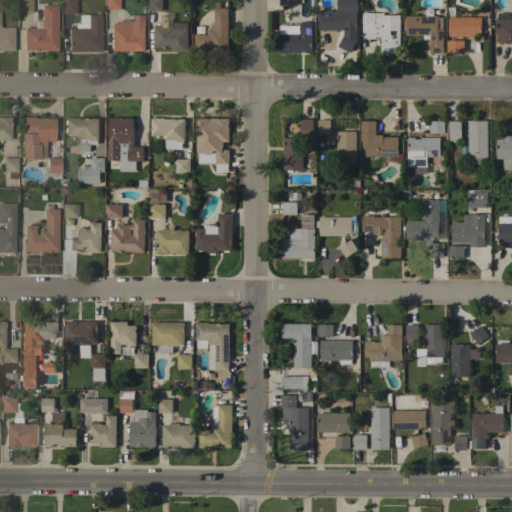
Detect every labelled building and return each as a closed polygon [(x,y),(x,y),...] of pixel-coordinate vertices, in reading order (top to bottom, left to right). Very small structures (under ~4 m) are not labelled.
[(30,12),(17,12),(17,0),(31,0),(31,10),(30,12)] [(62,0),(76,0),(76,13),(62,13),(62,0)] [(119,0),(119,9),(104,9),(104,0),(119,0)] [(148,0),(162,0),(162,11),(148,12),(148,0)] [(228,22),(229,22),(229,29),(228,29),(228,51),(206,51),(206,52),(195,52),(194,34),(207,34),(207,30),(208,27),(209,25),(212,22),(214,21),(214,8),(215,8),(215,2),(219,2),(219,9),(228,9),(228,22)] [(57,50),(45,50),(45,49),(24,49),(23,28),(24,28),(24,26),(32,26),(32,28),(41,28),(41,4),(57,4),(57,50)] [(448,36),(448,24),(446,24),(446,19),(448,19),(448,17),(448,7),(455,7),(455,17),(481,17),(481,36),(448,36)] [(362,13),(364,13),(364,10),(373,10),(373,13),(383,13),(383,15),(400,15),(399,53),(380,53),(380,36),(376,36),(376,39),(366,39),(366,33),(362,33),(362,13)] [(318,30),(318,11),(356,11),(356,40),(349,53),(337,46),(343,35),(343,30),(318,30)] [(511,42),(496,43),(496,19),(497,19),(497,13),(510,13),(510,18),(511,18),(511,42)] [(101,51),(69,51),(69,28),(75,28),(75,22),(78,22),(78,14),(100,14),(101,51)] [(132,14),(144,14),(144,50),(111,51),(111,27),(112,27),(111,22),(118,22),(118,20),(132,20),(132,14)] [(437,16),(437,17),(442,17),(442,28),(437,28),(437,29),(443,29),(443,53),(429,53),(429,40),(423,40),(423,35),(405,35),(405,16),(437,16)] [(299,22),(311,22),(310,34),(312,34),(312,52),(299,51),(299,52),(279,52),(279,33),(285,33),(285,29),(299,29),(299,22)] [(154,27),(155,27),(155,25),(172,25),(172,29),(188,29),(188,51),(172,52),(172,48),(154,48),(154,27)] [(0,27),(13,27),(13,50),(0,50),(0,27)] [(464,53),(447,53),(447,41),(464,41),(464,53)] [(0,116),(10,116),(10,139),(1,139),(1,140),(0,140),(0,116)] [(22,116),(35,117),(35,118),(55,118),(54,140),(45,140),(45,157),(40,157),(40,158),(21,158),(22,116)] [(98,139),(97,139),(97,144),(89,144),(89,152),(79,152),(79,139),(78,139),(78,135),(65,135),(65,118),(66,118),(66,117),(77,117),(77,118),(98,118),(98,139)] [(107,142),(108,142),(108,118),(118,118),(130,118),(130,119),(132,119),(132,143),(133,143),(133,147),(142,147),(142,161),(120,161),(120,160),(107,160),(107,142)] [(184,119),(184,122),(186,122),(186,125),(184,125),(184,128),(185,128),(185,130),(184,130),(184,133),(185,133),(185,136),(184,136),(184,140),(184,148),(181,148),(181,150),(165,149),(165,140),(164,140),(164,138),(163,138),(163,136),(158,136),(158,137),(155,137),(155,136),(151,136),(151,132),(150,132),(150,129),(151,129),(151,124),(151,121),(151,119),(152,119),(152,118),(164,118),(164,119),(184,119)] [(197,118),(229,119),(229,141),(223,141),(223,148),(222,148),(222,150),(228,150),(228,164),(227,164),(227,172),(215,172),(215,163),(198,163),(198,154),(196,154),(197,118)] [(312,136),(300,136),(300,119),(312,119),(312,136)] [(331,120),(331,135),(317,134),(317,120),(331,120)] [(365,156),(365,146),(363,146),(363,141),(361,141),(361,121),(375,121),(375,135),(382,135),(382,137),(397,137),(398,156),(365,156)] [(429,133),(429,121),(444,121),(444,122),(446,122),(446,130),(444,130),(444,133),(429,133)] [(448,121),(461,121),(461,142),(449,142),(448,121)] [(467,121),(486,121),(487,164),(468,164),(467,121)] [(356,164),(336,164),(336,132),(356,132),(356,164)] [(407,167),(407,157),(402,157),(402,147),(406,147),(406,138),(413,138),(413,136),(421,136),(421,138),(439,137),(440,156),(426,157),(426,167),(407,167)] [(511,170),(502,170),(502,159),(496,159),(496,140),(503,140),(503,136),(511,136),(511,139),(511,170)] [(283,138),(302,138),(302,170),(283,171),(283,138)] [(2,157),(17,157),(17,171),(16,171),(16,178),(13,178),(13,179),(11,179),(11,178),(7,178),(7,171),(2,171),(2,157)] [(47,157),(60,157),(60,179),(50,179),(50,172),(47,171),(47,157)] [(77,184),(77,167),(80,167),(80,166),(89,166),(89,167),(90,167),(90,158),(104,158),(104,172),(100,172),(100,184),(77,184)] [(176,164),(174,164),(174,161),(176,161),(176,159),(190,159),(190,173),(176,173),(176,164)] [(149,189),(166,189),(166,202),(158,202),(158,203),(149,203),(149,189)] [(465,208),(465,193),(486,193),(486,208),(465,208)] [(443,239),(432,239),(432,243),(444,243),(444,258),(432,258),(432,246),(425,246),(425,240),(406,240),(406,221),(424,220),(424,200),(443,200),(443,239)] [(0,202),(14,203),(14,252),(0,251),(0,228),(3,228),(4,222),(0,222),(0,202)] [(296,202),(296,214),(281,214),(281,202),(296,202)] [(62,203),(77,203),(77,217),(62,217),(62,203)] [(105,204),(122,204),(122,218),(105,218),(105,204)] [(148,218),(148,204),(165,204),(165,218),(148,218)] [(57,251),(36,250),(36,251),(24,251),(24,250),(24,225),(35,225),(35,234),(37,234),(37,229),(43,229),(43,208),(58,208),(57,251)] [(231,250),(229,250),(229,252),(223,252),(223,250),(218,250),(218,253),(215,253),(215,255),(209,255),(209,253),(207,253),(207,250),(201,250),(201,251),(198,251),(198,250),(195,250),(195,248),(194,248),(194,244),(195,244),(195,236),(194,236),(195,232),(195,229),(203,229),(203,225),(217,225),(218,213),(231,214),(231,250)] [(281,258),(281,239),(289,239),(289,228),(301,228),(301,214),(313,214),(313,228),(314,228),(314,258),(281,258)] [(484,247),(469,247),(469,242),(451,242),(451,222),(464,222),(464,215),(472,215),(472,214),(484,214),(484,247)] [(318,236),(318,217),(351,216),(351,222),(357,222),(357,234),(351,234),(351,236),(318,236)] [(400,258),(381,258),(381,238),(382,238),(382,235),(373,235),(373,231),(362,231),(361,216),(373,216),(373,217),(400,217),(400,258)] [(511,242),(498,242),(497,223),(498,223),(498,217),(511,217),(511,242)] [(144,252),(143,252),(143,253),(132,253),(132,252),(111,251),(111,230),(112,230),(112,229),(117,229),(117,224),(121,224),(121,220),(126,220),(126,224),(133,224),(133,219),(144,220),(144,252)] [(101,252),(85,252),(85,249),(69,248),(69,238),(75,238),(75,229),(76,229),(76,228),(86,228),(86,229),(90,229),(90,222),(101,222),(101,252)] [(156,253),(156,230),(163,230),(163,229),(169,229),(169,227),(173,227),(173,230),(188,230),(188,253),(156,253)] [(357,250),(345,258),(338,247),(350,239),(357,250)] [(448,258),(448,246),(463,246),(463,258),(448,258)] [(0,321),(1,321),(4,321),(4,348),(15,348),(15,362),(1,362),(1,354),(0,354),(0,321)] [(22,322),(43,322),(43,321),(55,321),(55,322),(56,322),(55,339),(41,339),(41,342),(43,343),(43,350),(42,352),(42,355),(36,355),(35,372),(36,372),(36,387),(21,387),(22,322)] [(97,322),(97,339),(98,339),(98,341),(97,341),(97,344),(90,344),(90,358),(80,358),(80,344),(65,344),(65,321),(97,322)] [(111,322),(127,322),(127,326),(136,326),(136,345),(135,345),(135,346),(130,346),(130,347),(128,347),(128,346),(126,346),(126,345),(121,345),(121,354),(110,354),(111,322)] [(184,322),(184,345),(182,345),(182,346),(172,346),(172,353),(160,353),(160,345),(152,345),(152,322),(184,322)] [(209,340),(195,340),(195,337),(195,333),(196,333),(196,329),(195,329),(195,325),(195,324),(196,324),(196,322),(199,322),(204,322),(203,323),(208,323),(212,324),(212,323),(217,323),(217,324),(222,324),(222,323),(226,323),(226,324),(229,324),(229,326),(230,326),(230,330),(229,330),(229,332),(230,332),(230,335),(229,335),(229,338),(230,338),(230,342),(229,342),(229,345),(231,345),(231,353),(229,353),(229,370),(208,370),(209,340)] [(311,324),(310,368),(293,368),(293,338),(281,338),(281,323),(311,324)] [(333,324),(333,337),(318,337),(318,324),(333,324)] [(424,324),(443,324),(443,341),(445,341),(445,346),(443,346),(443,357),(441,357),(441,361),(434,361),(434,357),(424,357),(424,324)] [(401,360),(388,360),(388,367),(370,367),(370,360),(369,360),(369,357),(364,357),(364,341),(381,341),(381,335),(387,335),(387,325),(401,325),(401,360)] [(406,325),(418,325),(418,339),(412,339),(412,346),(406,346),(406,325)] [(470,333),(481,325),(488,336),(478,344),(470,333)] [(352,341),(352,360),(351,360),(351,365),(339,365),(339,360),(320,360),(320,341),(352,341)] [(497,344),(498,341),(501,341),(501,344),(511,344),(511,375),(507,375),(507,363),(495,363),(495,344),(497,344)] [(450,344),(469,344),(470,376),(450,376),(450,344)] [(415,349),(416,365),(442,364),(442,357),(424,357),(424,349),(415,349)] [(91,354),(105,354),(104,376),(92,376),(92,368),(91,368),(91,354)] [(134,354),(148,354),(148,368),(134,368),(134,354)] [(178,354),(192,355),(191,369),(177,369),(178,354)] [(43,363),(55,363),(55,374),(43,373),(43,363)] [(302,376),(303,389),(281,389),(281,377),(302,376)] [(134,391),(134,399),(132,399),(132,413),(119,413),(120,399),(119,399),(119,391),(134,391)] [(281,395),(296,395),(296,408),(308,408),(308,418),(311,418),(311,438),(307,438),(307,449),(289,450),(288,417),(293,417),(293,407),(281,408),(281,395)] [(431,397),(454,397),(454,414),(450,414),(450,420),(454,420),(454,426),(450,426),(450,444),(431,444),(431,397)] [(1,398),(15,398),(15,403),(17,403),(17,406),(15,406),(15,412),(1,412),(1,398)] [(76,447),(64,447),(64,446),(60,446),(56,446),(50,446),(46,446),(46,445),(44,445),(44,443),(42,443),(43,440),(44,440),(44,437),(43,437),(43,434),(44,434),(44,431),(43,431),(43,428),(44,428),(44,423),(46,423),(46,421),(49,421),(49,423),(51,423),(51,424),(54,424),(54,421),(52,421),(52,412),(41,412),(41,398),(54,398),(54,408),(56,408),(56,410),(54,410),(54,413),(64,413),(64,421),(59,421),(59,424),(62,424),(62,429),(76,429),(76,447)] [(107,399),(107,413),(95,413),(95,414),(93,414),(93,413),(79,412),(79,398),(107,399)] [(172,399),(172,413),(158,413),(158,399),(172,399)] [(232,447),(210,447),(210,448),(199,448),(199,447),(199,430),(212,430),(212,426),(213,426),(213,406),(218,406),(218,405),(232,405),(232,447)] [(494,413),(494,406),(503,406),(503,433),(486,433),(486,449),(469,449),(469,441),(470,441),(471,413),(494,413)] [(389,449),(370,450),(370,417),(369,417),(369,413),(370,413),(370,408),(389,408),(389,449)] [(129,447),(130,421),(134,421),(134,410),(147,410),(147,412),(155,412),(155,447),(129,447)] [(393,429),(393,411),(425,410),(425,429),(393,429)] [(349,413),(349,432),(336,432),(336,436),(328,436),(328,437),(318,437),(318,432),(317,432),(317,413),(349,413)] [(90,424),(91,424),(91,423),(101,423),(101,424),(105,424),(106,415),(116,415),(116,447),(99,447),(99,443),(90,443),(90,424)] [(37,423),(37,446),(5,446),(5,423),(12,423),(12,417),(22,417),(22,423),(37,423)] [(162,447),(162,425),(169,425),(170,424),(179,424),(179,425),(195,425),(194,448),(162,447)] [(414,449),(410,437),(424,433),(425,436),(427,435),(428,439),(426,439),(428,445),(414,449)] [(354,449),(354,435),(366,435),(366,450),(354,449)] [(454,435),(466,435),(466,444),(468,444),(468,449),(466,449),(466,450),(454,450),(454,435)] [(335,449),(335,436),(349,436),(349,448),(335,449)]
